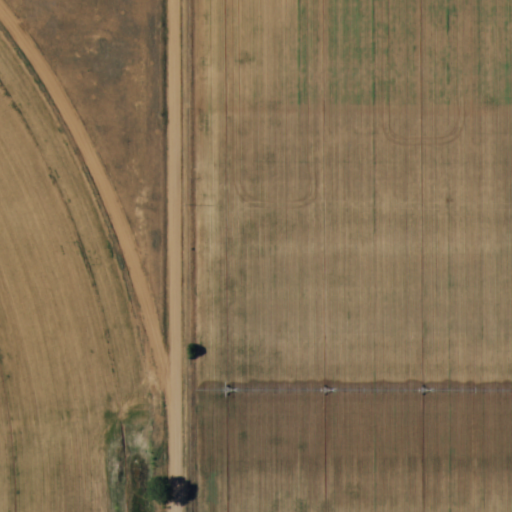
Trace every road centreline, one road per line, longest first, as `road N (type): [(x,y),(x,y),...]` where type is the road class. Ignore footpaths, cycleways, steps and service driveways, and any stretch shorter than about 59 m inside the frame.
road 1 (residential): [(172,256),(176,0)]
road 2 (residential): [(166,511),(172,256)]
